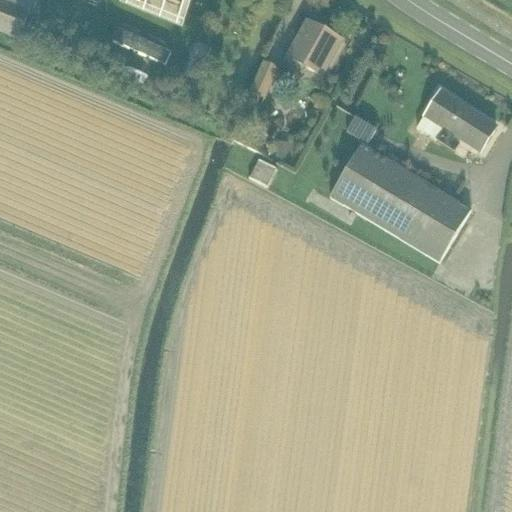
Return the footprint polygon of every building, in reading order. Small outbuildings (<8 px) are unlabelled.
[(37,0),(0,0),(0,34),(20,43),(37,0)] [(183,0),(106,0),(105,3),(172,29),(183,0)] [(287,62),(322,81),(343,44),(308,25),(287,62)] [(267,103),(281,71),(264,64),(251,94),(267,103)] [(425,121),(418,131),(437,143),(442,147),(459,120),(469,127),(476,117),(470,113),(442,95),(425,121)] [(462,146),(481,158),(498,131),(476,117),(469,127),(459,120),(442,147),(456,156),(462,146)] [(369,148),(378,133),(357,119),(348,135),(369,148)] [(290,146),(278,144),(276,155),(288,157),(290,146)] [(441,267),(473,213),(363,147),(331,200),(441,267)] [(268,191),(277,172),(260,163),(250,181),(268,191)]
